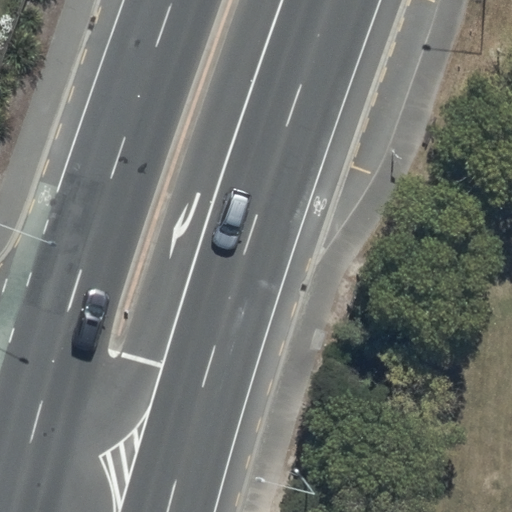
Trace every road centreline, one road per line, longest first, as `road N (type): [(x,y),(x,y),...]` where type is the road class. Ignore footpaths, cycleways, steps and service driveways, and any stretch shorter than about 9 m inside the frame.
road 1 (trunk): [(332,0),(196,407)]
road 2 (trunk): [(48,377),(174,0)]
road 3 (residential): [(174,492),(24,469)]
road 4 (residential): [(48,377),(196,407)]
